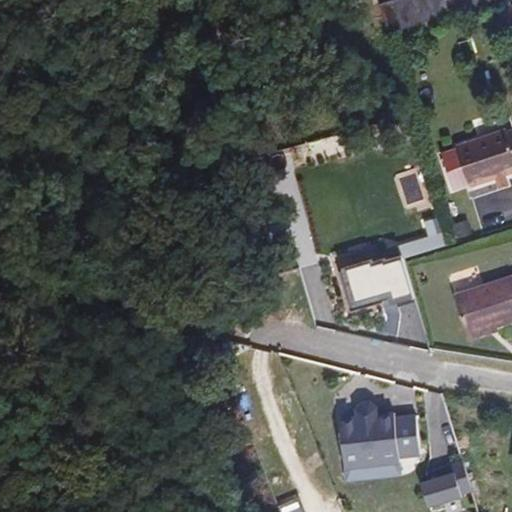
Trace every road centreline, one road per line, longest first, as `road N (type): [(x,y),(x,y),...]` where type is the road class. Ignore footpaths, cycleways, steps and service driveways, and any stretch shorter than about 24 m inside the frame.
road 1 (residential): [(228,328),(402,372),(511,384)]
road 2 (track): [(228,328),(0,299)]
